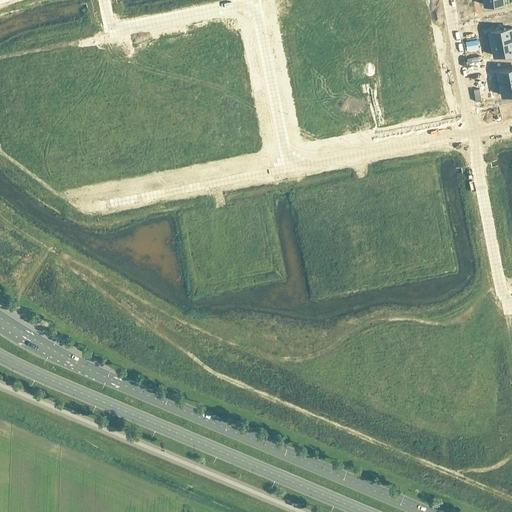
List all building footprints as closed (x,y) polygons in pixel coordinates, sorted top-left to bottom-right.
[(290,0),(279,0),(282,13),(292,11),(293,11),(290,0)] [(299,0),(290,0),(293,11),(292,11),(293,16),(303,14),(302,11),(299,0)] [(307,0),(299,0),(302,11),(309,10),(310,10),(307,0)] [(316,0),(307,0),(310,10),(309,10),(310,12),(319,11),(316,0)] [(325,0),(316,0),(319,11),(327,9),(325,0)] [(335,0),(325,0),(327,9),(337,7),(335,0)] [(421,1),(399,5),(401,16),(401,17),(424,12),(421,1)] [(401,16),(399,17),(401,29),(426,24),(424,12),(401,17),(401,16)] [(376,16),(366,18),(367,23),(379,21),(378,15),(376,16)] [(379,21),(367,23),(368,29),(378,27),(380,27),(379,21)] [(511,27),(490,32),(492,44),(511,40),(511,27)] [(236,29),(210,34),(212,48),(238,43),(236,29)] [(210,34),(195,37),(200,58),(214,55),(212,48),(210,34)] [(195,37),(181,40),(186,61),(200,58),(195,37)] [(305,38),(286,42),(288,51),(307,47),(305,38)] [(181,40),(166,43),(170,64),(186,61),(181,40)] [(511,40),(492,44),(495,56),(511,52),(511,40)] [(113,55),(104,57),(106,68),(116,66),(116,69),(129,66),(126,51),(125,42),(111,45),(113,55)] [(430,42),(405,47),(407,59),(432,54),(430,42)] [(166,43),(152,46),(156,67),(170,64),(166,43)] [(238,43),(212,48),(214,55),(215,65),(221,64),(220,63),(242,59),(238,43)] [(111,45),(89,49),(93,70),(94,73),(107,71),(106,68),(104,57),(113,55),(111,45)] [(152,46),(139,48),(143,69),(156,67),(152,46)] [(307,47),(288,51),(289,59),(309,55),(307,47)] [(126,51),(129,66),(130,72),(143,69),(139,48),(126,51)] [(89,49),(76,52),(81,73),(93,70),(89,49)] [(76,52),(62,54),(66,76),(81,73),(76,52)] [(62,54),(49,57),(53,78),(66,76),(62,54)] [(432,54),(407,59),(409,70),(434,65),(432,54)] [(309,55),(289,59),(291,67),(310,63),(309,55)] [(49,57),(35,60),(39,81),(53,78),(49,57)] [(384,57),(374,59),(375,65),(387,63),(386,57),(384,57)] [(242,59),(220,63),(221,64),(223,76),(244,72),(242,59)] [(35,60),(25,62),(29,83),(39,81),(35,60)] [(25,62),(14,64),(18,85),(29,83),(25,62)] [(310,63),(291,67),(293,75),(314,71),(312,62),(310,63)] [(387,63),(375,65),(376,71),(386,69),(388,68),(387,63)] [(14,64),(1,67),(5,88),(18,85),(14,64)] [(511,69),(498,72),(500,84),(511,81),(511,69)] [(314,71),(293,75),(294,84),(316,79),(314,71)] [(244,72),(223,76),(226,89),(247,85),(244,72)] [(316,79),(294,84),(296,94),(318,90),(316,79)] [(155,80),(134,84),(136,95),(157,91),(155,80)] [(511,81),(500,84),(503,95),(511,93),(511,81)] [(107,84),(80,90),(83,107),(86,106),(107,102),(110,102),(107,84)] [(438,84),(415,88),(417,99),(418,100),(440,95),(438,84)] [(247,85),(226,89),(229,105),(250,101),(247,85)] [(157,91),(136,95),(138,106),(159,101),(157,91)] [(417,99),(415,100),(418,112),(443,107),(440,95),(418,100),(417,99)] [(392,99),(382,101),(383,107),(395,104),(394,98),(392,99)] [(15,99),(0,101),(0,117),(18,113),(15,99)] [(159,101),(138,106),(140,116),(161,112),(159,101)] [(250,101),(229,105),(232,121),(253,116),(250,101)] [(107,102),(86,106),(89,119),(110,115),(107,102)] [(395,104),(383,107),(385,112),(394,110),(396,110),(395,104)] [(365,105),(355,107),(359,129),(370,127),(365,105)] [(355,107),(347,109),(351,131),(359,129),(355,107)] [(347,109),(338,111),(339,115),(343,132),(351,131),(347,109)] [(161,112),(140,116),(142,127),(163,123),(161,112)] [(331,112),(322,114),(326,135),(334,134),(331,117),(331,112)] [(18,113),(0,117),(0,128),(20,124),(18,113)] [(322,114),(313,116),(314,120),(315,120),(318,137),(326,135),(322,114)] [(110,115),(89,119),(91,132),(112,128),(110,115)] [(331,117),(334,134),(343,132),(339,115),(331,117)] [(314,120),(304,122),(307,139),(318,137),(315,120),(314,120)] [(163,123),(142,127),(144,138),(165,134),(163,123)] [(20,124),(0,128),(0,132),(2,141),(23,137),(20,124)] [(112,128),(91,132),(94,148),(115,144),(112,128)] [(258,128),(243,131),(248,152),(262,149),(258,128)] [(243,131),(230,133),(235,155),(248,152),(243,131)] [(230,133),(218,136),(222,157),(235,155),(230,133)] [(218,136),(205,139),(209,160),(222,157),(218,136)] [(23,137),(2,141),(4,151),(11,156),(24,139),(23,138),(23,137)] [(24,139),(11,156),(24,165),(36,148),(24,139)] [(205,139),(190,141),(195,162),(209,160),(205,139)] [(190,141),(176,144),(176,146),(177,146),(180,165),(181,165),(195,162),(190,141)] [(176,146),(164,148),(168,170),(181,167),(181,165),(180,165),(177,146),(176,146)] [(36,148),(24,165),(36,174),(49,157),(36,148)] [(164,148),(151,151),(155,172),(168,170),(164,148)] [(151,151),(136,154),(140,175),(155,172),(151,151)] [(129,155),(115,158),(119,179),(133,176),(129,155)] [(49,157),(36,174),(49,183),(62,166),(49,157)] [(115,158),(102,161),(106,182),(119,179),(115,158)] [(102,161),(91,163),(95,184),(106,182),(102,161)] [(91,163),(77,166),(81,187),(95,184),(91,163)] [(62,166),(49,183),(59,191),(68,189),(64,168),(62,166)] [(64,168),(68,189),(81,187),(77,166),(64,168)] [(420,174),(398,178),(400,190),(422,186),(420,174)] [(422,186),(400,190),(403,202),(425,198),(422,186)] [(331,191),(308,196),(311,208),(333,203),(331,191)] [(242,212),(237,213),(240,227),(262,222),(259,209),(254,210),(253,203),(241,206),(242,212)] [(333,203),(311,208),(313,220),(335,216),(333,203)] [(193,222),(188,223),(191,236),(213,232),(210,218),(205,220),(203,213),(192,215),(193,222)] [(421,238),(409,241),(413,263),(426,260),(422,240),(421,238)] [(434,238),(422,240),(426,260),(426,262),(438,260),(437,255),(443,254),(440,241),(435,242),(434,238)] [(377,247),(359,251),(362,268),(368,267),(369,272),(381,269),(377,249),(377,247)] [(389,247),(377,249),(381,269),(381,271),(394,269),(389,247)] [(251,256),(245,257),(247,269),(253,268),(254,273),(268,270),(263,248),(250,251),(251,256)] [(345,255),(332,258),(336,278),(337,280),(349,278),(345,255)] [(332,256),(320,258),(324,280),(336,278),(332,258),(332,256)] [(212,258),(199,261),(203,283),(217,280),(216,275),(222,274),(220,262),(213,264),(212,258)]
